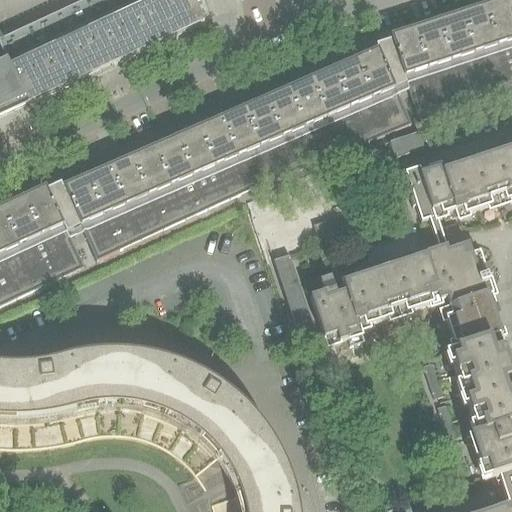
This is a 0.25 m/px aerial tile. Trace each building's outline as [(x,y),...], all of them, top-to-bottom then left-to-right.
[(89,0),(63,12),(0,42),(0,52),(25,108),(26,109),(172,41),(203,27),(193,6),(203,1),(202,0),(89,0)] [(410,127),(397,97),(407,92),(418,124),(511,93),(511,0),(390,41),(390,42),(375,47),(378,54),(63,192),(60,185),(46,192),(46,191),(0,212),(0,309),(83,271),(69,241),(81,235),(95,265),(251,192),(410,127)] [(0,119),(25,108),(0,52),(0,119)] [(511,129),(412,163),(441,247),(420,254),(441,315),(495,297),(511,347),(511,129)] [(410,137),(416,153),(423,151),(418,135),(410,137)] [(408,155),(416,153),(410,137),(403,139),(408,155)] [(401,158),(408,155),(403,139),(396,142),(401,158)] [(401,158),(396,142),(388,144),(393,160),(401,158)] [(325,225),(328,235),(340,232),(337,221),(325,225)] [(316,239),(328,235),(325,225),(313,229),(316,239)] [(328,235),(332,247),(344,243),(340,232),(328,235)] [(330,247),(332,247),(328,235),(316,239),(319,250),(320,251),(326,249),(330,247)] [(359,332),(448,303),(486,290),(493,287),(487,268),(475,272),(467,248),(446,255),(445,251),(406,264),(405,262),(400,264),(400,266),(365,278),(365,276),(360,277),(360,279),(341,286),(345,296),(336,299),(330,281),(319,285),(323,297),(309,302),(326,351),(347,344),(349,351),(364,346),(359,332)] [(273,265),(275,272),(291,267),(289,260),(289,259),(274,264),(273,265)] [(291,267),(275,272),(278,279),(294,274),(291,267)] [(294,274),(278,279),(280,287),(296,281),(294,274)] [(299,289),(296,281),(280,287),(283,294),(299,289)] [(299,289),(283,294),(285,301),(301,296),(299,289)] [(494,316),(486,290),(448,303),(451,311),(443,314),(457,355),(450,357),(477,439),(466,443),(474,465),(478,464),(485,485),(511,475),(511,391),(503,365),(506,365),(504,359),(502,360),(496,343),(503,341),(496,321),(498,320),(497,315),(494,316)] [(304,303),(301,296),(285,301),(288,309),(304,303)] [(306,311),(304,303),(288,309),(290,316),(306,311)] [(308,318),(306,311),(290,316),(293,323),(308,318)] [(311,325),(308,318),(293,323),(295,330),(311,325)] [(313,332),(311,325),(295,330),(297,338),(313,332)] [(316,340),(313,332),(297,338),(300,345),(316,340)] [(318,348),(316,340),(300,345),(302,353),(318,348)] [(296,511),(295,505),(293,498),(291,490),(289,483),(286,476),(284,469),(281,462),(277,456),(274,449),(270,443),(265,437),(261,431),(256,425),(251,419),(246,414),(241,408),(235,403),(230,398),(224,394),(218,390),(211,386),(205,382),(198,378),(192,375),(185,372),(178,369),(170,367),(163,365),(156,363),(148,361),(141,360),(133,359),(126,358),(118,357),(110,357),(103,358),(95,358),(88,359),(80,360),(73,361),(65,363),(51,367),(44,368),(37,369),(30,370),(24,371),(17,371),(10,371),(3,371),(0,370),(0,454),(6,455),(15,455),(23,455),(32,454),(40,453),(49,452),(57,451),(66,449),(74,447),(88,444),(93,442),(99,442),(104,441),(110,441),(115,441),(121,441),(127,442),(132,443),(138,444),(143,446),(148,447),(153,450),(158,452),(163,455),(168,457),(173,461),(177,464),(182,468),(186,471),(190,476),(193,480),(196,483),(199,487),(201,491),(203,495),(210,510),(210,511),(296,511)] [(430,386),(438,383),(433,367),(424,370),(430,386)] [(443,399),(438,383),(430,386),(435,402),(443,399)] [(438,411),(443,427),(451,424),(446,408),(438,411)] [(457,440),(451,424),(443,427),(449,443),(457,440)]
